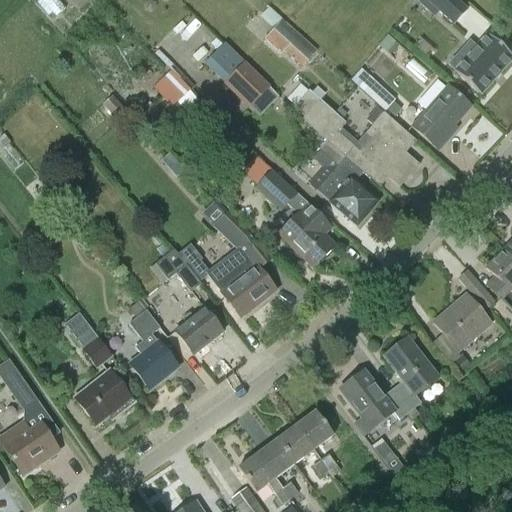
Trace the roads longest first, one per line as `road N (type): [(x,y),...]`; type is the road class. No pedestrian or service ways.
road 1 (unclassified): [(511,150),(329,330),(75,511)]
road 2 (track): [(106,491),(0,333)]
